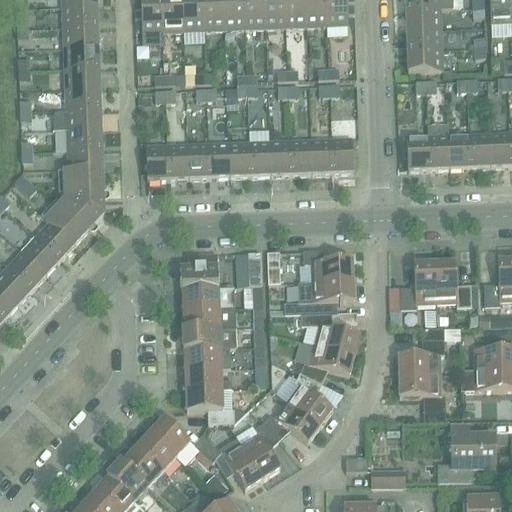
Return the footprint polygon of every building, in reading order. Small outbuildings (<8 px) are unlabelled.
[(61,0),(62,13),(96,12),(95,0),(61,0)] [(243,0),(237,0),(223,1),(224,35),(245,34),(243,0)] [(263,0),(243,0),(245,34),(265,33),(263,0)] [(284,0),(263,0),(265,33),(286,33),(284,0)] [(305,0),(284,0),(286,33),(307,32),(305,0)] [(325,0),(305,0),(307,32),(327,31),(325,0)] [(346,0),(325,0),(327,31),(348,31),(346,0)] [(404,0),(406,15),(440,14),(439,0),(404,0)] [(488,0),(490,27),(511,26),(509,0),(488,0)] [(202,1),(181,2),(183,36),(203,36),(202,1)] [(223,1),(202,1),(203,36),(224,35),(223,1)] [(181,2),(161,3),(162,37),(183,36),(181,2)] [(473,3),(473,13),(484,13),(483,2),(473,3)] [(162,37),(161,3),(140,3),(142,38),(162,37)] [(62,13),(63,33),(97,32),(96,12),(62,13)] [(484,13),(473,13),(473,23),(484,23),(484,13)] [(406,15),(406,36),(441,34),(440,14),(406,15)] [(17,24),(17,35),(28,34),(27,24),(17,24)] [(63,33),(63,54),(98,52),(97,32),(63,33)] [(28,34),(17,35),(17,45),(28,45),(28,34)] [(406,36),(407,57),(441,55),(441,34),(406,36)] [(474,43),(474,54),(485,54),(485,43),(474,43)] [(63,54),(64,74),(99,73),(98,52),(63,54)] [(485,54),(474,54),(475,64),(486,64),(485,54)] [(441,55),(407,57),(408,77),(442,76),(441,55)] [(18,65),(19,76),(29,75),(29,65),(18,65)] [(64,74),(65,94),(99,93),(99,73),(64,74)] [(328,85),(328,74),(317,75),(318,85),(328,85)] [(338,74),(328,74),(328,85),(339,84),(338,74)] [(29,75),(19,76),(19,86),(30,86),(29,75)] [(297,75),(287,76),(288,86),(298,86),(297,75)] [(288,86),(287,76),(277,76),(277,87),(288,86)] [(215,78),(205,79),(206,89),(216,89),(215,78)] [(206,89),(205,79),(195,79),(195,90),(206,89)] [(165,91),(164,80),(154,81),(154,91),(165,91)] [(175,80),(164,80),(165,91),(175,90),(175,80)] [(236,81),(237,91),(247,91),(246,80),(236,81)] [(257,80),(246,80),(247,91),(257,90),(257,80)] [(508,96),(507,85),(497,85),(498,97),(508,96)] [(467,98),(466,86),(456,87),(456,98),(467,98)] [(477,86),(466,86),(467,98),(477,97),(477,86)] [(436,87),(426,88),(426,99),(436,99),(436,87)] [(426,99),(426,88),(415,88),(416,100),(426,99)] [(257,90),(247,91),(247,101),(258,101),(257,90)] [(247,91),(237,91),(237,102),(247,101),(247,91)] [(329,102),(329,91),(318,91),(318,102),(329,102)] [(339,91),(329,91),(329,102),(339,101),(339,91)] [(288,103),(288,92),(277,93),(278,103),(288,103)] [(298,92),(288,92),(288,103),(298,103),(298,92)] [(65,94),(66,115),(100,114),(99,93),(65,94)] [(206,106),(206,95),(195,96),(196,106),(206,106)] [(216,95),(206,95),(206,106),(217,105),(216,95)] [(175,96),(165,97),(165,107),(176,107),(175,96)] [(165,107),(165,97),(155,97),(155,108),(165,107)] [(20,106),(20,117),(31,116),(30,106),(20,106)] [(54,136),(66,135),(101,134),(100,114),(66,115),(53,115),(54,136)] [(31,116),(20,117),(20,127),(31,127),(31,116)] [(427,130),(427,141),(429,175),(449,175),(448,140),(447,129),(427,130)] [(66,135),(67,156),(102,155),(101,134),(66,135)] [(508,138),(489,139),(490,173),(511,173),(511,171),(510,171),(509,138),(508,138)] [(489,139),(468,140),(469,174),(490,173),(489,139)] [(468,140),(448,140),(449,175),(469,174),(468,140)] [(429,175),(427,141),(406,142),(407,176),(429,175)] [(352,144),(331,145),(332,179),(353,178),(352,144)] [(311,145),(290,146),(291,181),(312,180),(311,145)] [(331,145),(311,145),(312,180),(332,179),(331,145)] [(290,146),(269,147),(271,181),(291,181),(290,146)] [(21,147),(22,158),(32,157),(32,147),(21,147)] [(269,147),(249,148),(250,182),(271,181),(269,147)] [(228,148),(207,149),(209,183),(229,183),(228,148)] [(249,148),(228,148),(229,183),(250,182),(249,148)] [(207,149),(187,150),(188,184),(209,183),(207,149)] [(187,150),(166,151),(167,185),(188,184),(187,150)] [(167,185),(166,151),(146,151),(147,186),(167,185)] [(67,156),(68,175),(68,176),(102,175),(102,155),(67,156)] [(32,157),(22,158),(22,168),(32,168),(32,157)] [(64,204),(61,207),(86,231),(91,226),(94,229),(104,219),(103,204),(99,205),(98,197),(103,197),(102,175),(68,176),(68,175),(63,175),(64,204)] [(14,187),(22,194),(29,187),(21,180),(14,187)] [(29,187),(22,194),(29,202),(37,194),(29,187)] [(2,201),(0,202),(0,213),(2,216),(9,208),(2,201)] [(44,225),(48,228),(49,227),(74,251),(89,235),(85,231),(86,231),(61,207),(44,225)] [(49,227),(48,228),(35,242),(60,266),(74,251),(49,227)] [(35,242),(21,257),(46,281),(60,266),(35,242)] [(281,247),(282,303),(294,303),(294,247),(281,247)] [(311,270),(312,287),(353,286),(352,265),(323,266),(322,256),(303,257),(304,271),(311,270)] [(21,257),(7,272),(32,296),(46,281),(21,257)] [(267,258),(268,285),(268,289),(280,288),(279,257),(267,258)] [(241,292),(242,292),(262,291),(260,258),(247,259),(248,280),(240,281),(241,292)] [(180,273),(181,294),(218,293),(217,260),(188,261),(188,273),(180,273)] [(511,306),(511,265),(497,266),(498,290),(484,290),(485,312),(499,312),(499,307),(511,306)] [(455,267),(434,268),(436,309),(456,309),(457,313),(478,313),(477,291),(456,291),(455,267)] [(436,309),(434,268),(413,269),(414,293),(400,293),(401,315),(415,315),(415,310),(436,309)] [(7,272),(0,279),(0,293),(18,311),(32,296),(7,272)] [(285,321),(301,320),(324,319),(324,308),(353,307),(353,286),(299,288),(299,308),(285,309),(285,321)] [(253,303),(253,312),(262,312),(262,297),(262,291),(242,292),(243,304),(253,303)] [(0,293),(0,321),(4,325),(18,311),(0,293)] [(182,295),(183,315),(235,313),(235,293),(218,293),(181,294),(181,295),(182,295)] [(263,332),(263,326),(262,312),(253,312),(254,333),(263,332)] [(182,334),(182,335),(236,333),(235,313),(183,315),(184,334),(182,334)] [(319,331),(314,350),(354,361),(359,341),(331,333),(331,319),(324,319),(301,320),(301,332),(319,331)] [(254,333),(254,353),(264,353),(263,332),(254,333)] [(182,335),(183,355),(230,354),(237,353),(236,333),(182,335)] [(422,334),(422,345),(444,345),(444,334),(422,334)] [(398,361),(399,382),(440,381),(439,360),(444,360),(444,345),(422,345),(422,360),(398,361)] [(304,369),(299,378),(321,389),(328,376),(349,381),(354,361),(314,350),(309,370),(304,369)] [(264,373),(264,367),(264,353),(254,353),(255,368),(255,373),(264,373)] [(511,353),(473,354),(473,375),(511,374),(511,353)] [(185,376),(220,374),(231,374),(230,354),(183,355),(183,356),(184,356),(185,376)] [(265,393),(264,373),(255,373),(256,394),(265,393)] [(185,376),(186,396),(232,394),(232,385),(220,385),(220,374),(185,376)] [(511,374),(473,375),(474,396),(511,395),(511,374)] [(299,391),(287,407),(320,432),(332,415),(315,402),(321,389),(299,378),(295,388),(299,391)] [(440,381),(399,382),(399,402),(423,402),(423,416),(445,416),(445,401),(440,401),(440,381)] [(208,429),(217,429),(234,428),(235,415),(233,415),(232,394),(186,396),(187,417),(207,416),(208,429)] [(270,421),(263,428),(279,446),(290,436),(307,449),(320,432),(287,407),(275,424),(270,421)] [(423,416),(424,428),(445,427),(445,416),(423,416)] [(149,438),(176,463),(184,471),(198,456),(212,469),(221,459),(208,447),(202,441),(193,450),(164,423),(149,438)] [(258,439),(240,450),(262,485),(280,474),(269,456),(279,446),(263,428),(255,435),(258,439)] [(208,429),(202,441),(208,447),(215,434),(217,429),(208,429)] [(467,431),(451,431),(451,459),(457,459),(457,470),(437,470),(437,489),(472,488),(472,475),(494,475),(493,440),(467,441),(467,431)] [(149,438),(135,453),(162,478),(176,463),(149,438)] [(262,485),(240,450),(223,461),(244,496),(262,485)] [(121,467),(148,493),(162,478),(135,453),(122,468),(121,467)] [(345,464),(345,477),(368,477),(367,463),(345,464)] [(121,467),(107,482),(134,507),(148,493),(121,467)] [(372,477),(372,493),(404,492),(404,477),(372,477)] [(107,483),(94,498),(108,511),(138,511),(134,507),(107,482),(106,482),(107,483)] [(497,511),(498,504),(498,503),(494,503),(494,490),(460,491),(461,504),(466,504),(466,505),(467,505),(466,511),(497,511)] [(108,511),(94,498),(80,511),(108,511)] [(207,500),(194,508),(196,511),(205,511),(212,508),(207,500)]
